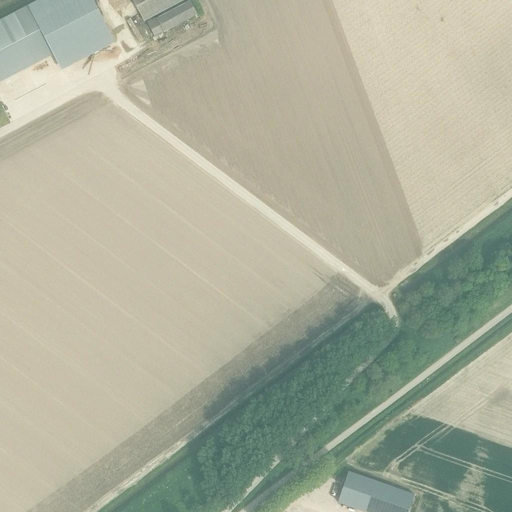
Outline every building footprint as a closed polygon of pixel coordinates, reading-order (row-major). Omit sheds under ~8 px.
[(40,0),(29,6),(0,21),(0,83),(55,56),(63,71),(116,43),(93,0),(40,0)] [(132,0),(144,22),(150,19),(187,0),(132,0)] [(157,19),(157,20),(148,24),(155,36),(163,32),(163,33),(197,15),(190,2),(157,19)] [(210,6),(218,24),(223,22),(215,3),(210,6)] [(139,19),(132,23),(143,43),(150,39),(139,19)] [(407,511),(414,495),(349,472),(338,503),(363,511),(407,511)]
